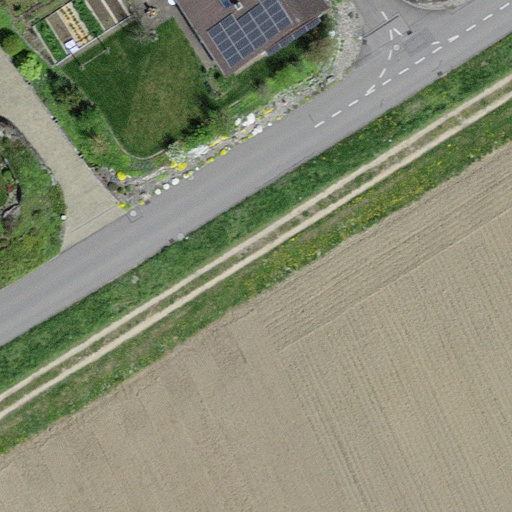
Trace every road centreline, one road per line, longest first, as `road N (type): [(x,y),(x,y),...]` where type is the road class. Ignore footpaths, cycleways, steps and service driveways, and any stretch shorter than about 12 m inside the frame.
road 1 (track): [(511,87),(0,404)]
road 2 (residential): [(412,66),(0,325)]
